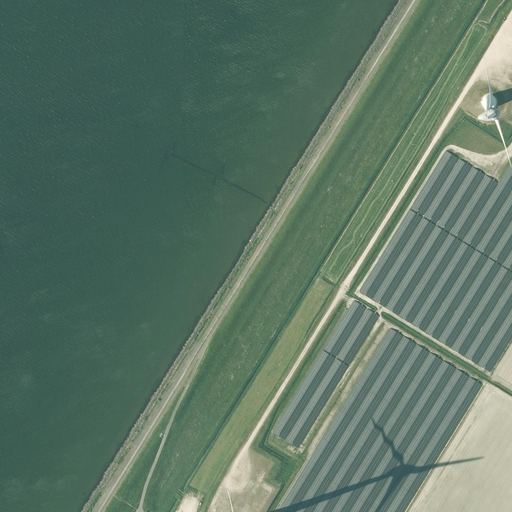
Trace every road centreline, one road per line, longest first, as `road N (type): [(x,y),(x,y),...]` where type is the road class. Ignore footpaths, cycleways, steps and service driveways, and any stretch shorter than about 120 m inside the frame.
road 1 (unclassified): [(202,348),(416,0)]
road 2 (unclassified): [(100,511),(202,348)]
road 3 (unclassified): [(138,511),(202,348)]
